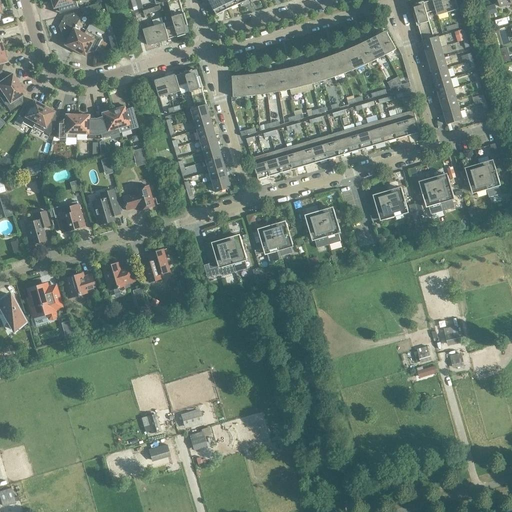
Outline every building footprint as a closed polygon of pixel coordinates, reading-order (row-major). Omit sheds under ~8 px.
[(59,14),(62,13),(77,9),(76,8),(76,9),(74,3),(78,2),(77,0),(50,0),(53,9),(54,9),(57,8),(59,13),(58,14),(59,14)] [(170,0),(167,1),(175,26),(187,22),(184,13),(184,14),(179,0),(170,0)] [(208,0),(209,1),(217,15),(228,10),(222,0),(208,0)] [(222,0),(228,10),(238,5),(236,0),(222,0)] [(436,11),(433,0),(424,3),(424,2),(416,4),(416,5),(412,6),(414,13),(413,14),(414,17),(427,14),(436,11)] [(436,11),(437,16),(448,13),(444,0),(433,0),(436,11)] [(444,0),(448,13),(459,10),(455,0),(444,0)] [(494,5),(488,7),(490,15),(497,13),(494,5)] [(83,16),(91,14),(89,7),(81,9),(83,16)] [(74,51),(85,31),(76,26),(80,17),(79,12),(64,16),(58,27),(59,28),(62,35),(62,36),(63,36),(68,38),(64,45),(74,51)] [(434,38),(427,14),(414,17),(417,26),(418,26),(423,42),(434,38)] [(98,31),(106,29),(103,19),(95,21),(98,31)] [(175,26),(166,28),(165,29),(169,39),(178,37),(178,38),(186,35),(186,34),(189,33),(187,26),(188,26),(187,22),(175,26)] [(165,29),(166,28),(164,24),(154,27),(158,42),(169,39),(165,29)] [(158,42),(154,27),(143,30),(148,46),(158,42)] [(453,35),(455,42),(461,40),(458,29),(446,32),(447,37),(453,35)] [(85,31),(74,51),(85,57),(85,56),(89,50),(94,53),(93,53),(94,53),(102,39),(101,39),(85,31)] [(377,38),(386,55),(396,50),(387,33),(377,38)] [(434,38),(423,42),(426,52),(441,47),(438,37),(434,38)] [(376,60),(386,55),(377,38),(367,43),(376,60)] [(365,65),(376,60),(367,43),(358,48),(362,56),(365,65)] [(441,47),(426,52),(429,63),(444,58),(441,47)] [(507,47),(499,50),(501,56),(503,65),(511,63),(507,47)] [(365,65),(362,56),(358,48),(348,52),(355,70),(365,65)] [(338,56),(344,74),(355,70),(348,52),(338,56)] [(334,78),(344,74),(338,56),(327,60),(334,78)] [(444,58),(429,63),(432,73),(447,68),(444,58)] [(317,63),(323,81),(334,78),(327,60),(317,63)] [(312,85),(323,81),(317,63),(307,66),(312,85)] [(307,66),(296,69),(301,87),(312,85),(307,66)] [(447,68),(432,73),(435,83),(451,79),(447,68)] [(290,90),(301,87),(296,69),(286,71),(290,90)] [(179,87),(188,84),(201,80),(200,77),(198,77),(196,70),(193,71),(192,70),(184,72),(185,73),(176,76),(179,87)] [(279,92),(290,90),(286,71),(275,73),(279,92)] [(0,96),(19,84),(12,74),(11,74),(12,74),(5,79),(2,74),(3,73),(2,73),(0,74),(0,96)] [(275,73),(265,75),(268,94),(279,92),(275,73)] [(256,96),(268,94),(265,75),(254,77),(256,96)] [(165,79),(170,95),(181,91),(179,87),(176,76),(165,79)] [(245,97),(256,96),(254,77),(243,78),(245,97)] [(245,97),(243,78),(232,79),(233,98),(245,97)] [(165,79),(155,82),(159,98),(170,95),(165,79)] [(451,79),(435,83),(438,94),(454,89),(451,79)] [(188,84),(196,108),(196,109),(207,105),(202,90),(203,89),(201,80),(188,84)] [(0,96),(0,97),(6,106),(10,111),(9,112),(23,103),(22,103),(19,98),(25,94),(26,94),(19,84),(0,96)] [(454,89),(438,94),(441,104),(457,99),(454,89)] [(457,99),(441,104),(444,114),(460,110),(457,99)] [(32,129),(33,127),(35,123),(44,107),(33,101),(33,102),(30,108),(25,105),(24,105),(14,124),(14,125),(15,124),(20,127),(22,123),(32,129)] [(196,109),(196,108),(191,110),(194,120),(210,116),(207,105),(196,109)] [(44,107),(35,123),(33,127),(48,136),(49,137),(57,122),(57,120),(54,115),(53,114),(54,113),(55,113),(44,107)] [(137,128),(132,113),(126,115),(124,108),(124,107),(113,111),(118,129),(129,126),(130,130),(136,128),(136,129),(137,128)] [(460,110),(444,114),(447,125),(463,120),(460,110)] [(107,132),(118,129),(113,111),(101,114),(101,115),(101,114),(102,118),(96,120),(98,135),(100,134),(102,139),(102,138),(109,136),(107,132)] [(420,133),(414,111),(402,114),(408,136),(420,133)] [(408,136),(402,114),(390,118),(397,139),(408,136)] [(76,139),(76,134),(77,116),(65,115),(65,116),(65,123),(59,123),(58,123),(58,139),(59,139),(59,138),(76,139)] [(96,120),(89,120),(89,116),(77,116),(76,134),(88,135),(88,139),(94,139),(94,140),(95,140),(95,135),(98,135),(96,120)] [(210,116),(194,120),(197,131),(213,126),(210,116)] [(379,121),(385,143),(397,139),(390,118),(379,121)] [(367,124),(374,146),(385,143),(379,121),(367,124)] [(374,146),(367,124),(356,128),(362,150),(374,146)] [(213,126),(197,131),(200,141),(216,136),(213,126)] [(351,153),(362,150),(356,128),(344,131),(351,153)] [(351,153),(344,131),(333,134),(339,156),(351,153)] [(321,138),(328,160),(339,156),(333,134),(321,138)] [(216,136),(200,141),(203,151),(219,147),(216,136)] [(321,138),(320,138),(310,141),(316,163),(328,160),(321,138)] [(305,167),(316,163),(310,141),(298,145),(305,167)] [(495,144),(490,145),(494,158),(499,157),(495,144)] [(305,167),(298,145),(287,148),(293,170),(305,167)] [(219,147),(203,151),(206,162),(222,157),(219,147)] [(293,170),(287,148),(275,151),(282,173),(293,170)] [(264,155),(270,177),(282,173),(275,151),(264,155)] [(252,158),(258,180),(270,177),(264,155),(252,158)] [(479,164),(483,177),(499,172),(498,169),(496,170),(494,162),(491,161),(489,161),(488,156),(478,159),(477,159),(479,164)] [(0,161),(0,165),(8,170),(12,162),(3,157),(0,161)] [(222,157),(206,162),(210,172),(225,167),(222,157)] [(108,158),(100,160),(105,176),(112,173),(108,158)] [(42,163),(34,166),(36,173),(44,171),(42,163)] [(467,182),(483,177),(479,164),(467,168),(465,171),(468,178),(466,179),(467,182)] [(225,167),(210,172),(213,182),(228,178),(225,167)] [(452,167),(447,169),(450,179),(455,177),(452,167)] [(499,172),(483,177),(487,190),(499,187),(500,184),(498,176),(500,176),(499,172)] [(437,191),(453,186),(452,183),(450,183),(448,176),(445,174),(433,178),(437,191)] [(475,194),(487,190),(483,177),(467,182),(468,185),(470,185),(472,192),(475,194)] [(228,178),(213,182),(216,193),(231,188),(228,178)] [(421,195),(437,191),(433,178),(421,181),(419,184),(422,192),(420,192),(421,195)] [(37,180),(26,183),(29,194),(40,191),(37,180)] [(137,207),(138,211),(154,207),(148,186),(132,191),(133,195),(122,198),(126,211),(134,209),(133,208),(137,207)] [(454,189),(453,186),(437,191),(441,204),(443,211),(455,208),(452,200),(453,200),(454,197),(452,190),(454,189)] [(391,204),(407,200),(406,196),(404,197),(402,189),(399,188),(387,191),(391,204)] [(113,216),(119,214),(113,190),(101,194),(102,200),(92,203),(94,210),(93,211),(94,216),(96,217),(99,225),(114,221),(113,216)] [(391,204),(387,191),(375,195),(374,198),(376,205),(374,206),(375,209),(391,204)] [(441,204),(437,191),(421,195),(422,199),(424,198),(426,206),(429,207),(431,215),(443,211),(441,204)] [(391,204),(395,217),(407,214),(408,211),(406,203),(408,203),(407,200),(391,204)] [(78,204),(64,208),(63,206),(53,210),(55,218),(57,217),(62,234),(85,227),(78,204)] [(391,204),(375,209),(376,212),(378,212),(380,219),(383,221),(395,217),(391,204)] [(416,205),(419,216),(421,215),(421,216),(424,215),(421,204),(416,205)] [(319,211),(323,224),(339,220),(338,216),(336,217),(334,209),(331,208),(319,211)] [(307,229),(320,225),(323,224),(319,211),(307,215),(306,218),(308,225),(306,226),(307,229)] [(25,224),(31,245),(46,241),(42,228),(49,226),(45,212),(34,215),(36,221),(25,224)] [(323,224),(327,237),(329,245),(341,241),(339,234),(340,231),(338,224),(340,223),(339,220),(323,224)] [(276,238),(292,234),(291,230),(289,231),(287,223),(284,222),(272,225),(276,238)] [(307,229),(308,233),(310,232),(312,239),(315,241),(317,248),(329,245),(327,237),(323,224),(320,225),(307,229)] [(276,238),(272,225),(260,229),(258,232),(260,239),(258,240),(259,243),(276,238)] [(361,226),(354,227),(354,235),(362,234),(361,226)] [(276,238),(279,251),(281,257),(282,256),(293,253),(291,248),(293,245),(291,237),(293,237),(292,234),(276,238)] [(245,244),(243,244),(241,237),(238,235),(226,239),(230,252),(246,247),(245,244)] [(281,257),(279,251),(276,238),(259,243),(260,246),(262,246),(263,248),(254,251),(256,256),(264,253),(267,255),(270,263),(283,259),(282,256),(281,257)] [(212,253),(213,257),(230,252),(226,239),(214,242),(212,245),(214,253),(212,253)] [(230,252),(233,265),(236,272),(236,273),(248,269),(245,261),(247,258),(245,251),(247,250),(246,247),(230,252)] [(149,263),(143,264),(143,265),(148,283),(160,279),(159,275),(169,272),(162,250),(147,255),(149,263)] [(219,267),(222,268),(224,276),(236,272),(233,265),(230,252),(213,257),(214,260),(216,259),(217,262),(208,265),(210,269),(219,267)] [(120,271),(117,263),(102,268),(109,291),(110,290),(109,289),(116,287),(117,288),(124,286),(123,284),(134,281),(130,267),(123,269),(123,270),(120,271)] [(87,292),(95,290),(91,275),(78,279),(77,275),(64,279),(66,288),(65,288),(68,299),(88,293),(87,292)] [(53,310),(61,307),(56,291),(48,293),(48,292),(46,291),(45,291),(43,285),(27,290),(30,299),(27,300),(33,318),(45,314),(46,317),(48,321),(53,321),(56,318),(56,314),(55,311),(54,312),(53,310)] [(0,305),(4,314),(4,315),(5,316),(5,318),(5,319),(6,320),(7,321),(7,322),(9,322),(13,331),(25,325),(10,295),(0,299),(0,305)] [(149,306),(155,310),(159,303),(153,299),(149,306)] [(98,320),(98,321),(98,323),(98,324),(99,325),(100,326),(101,327),(102,327),(103,327),(104,327),(106,327),(107,327),(108,326),(109,325),(109,324),(110,323),(110,321),(110,320),(109,319),(109,318),(108,317),(107,316),(106,316),(104,316),(103,316),(102,316),(101,316),(100,317),(99,318),(98,319),(98,320)] [(448,344),(460,342),(458,333),(456,326),(444,329),(446,336),(448,344)] [(419,356),(421,363),(431,360),(429,353),(427,347),(417,350),(419,356)] [(453,367),(463,365),(461,355),(451,357),(453,367)] [(436,365),(422,369),(422,367),(417,369),(419,376),(437,371),(438,371),(436,365)] [(181,417),(184,426),(202,421),(199,412),(181,417)] [(147,417),(152,434),(160,431),(159,426),(157,427),(154,415),(147,417)] [(204,437),(190,441),(193,449),(206,445),(204,437)] [(151,460),(169,455),(166,445),(149,450),(151,460)] [(0,500),(2,506),(15,502),(13,493),(11,488),(0,491),(0,500)]
